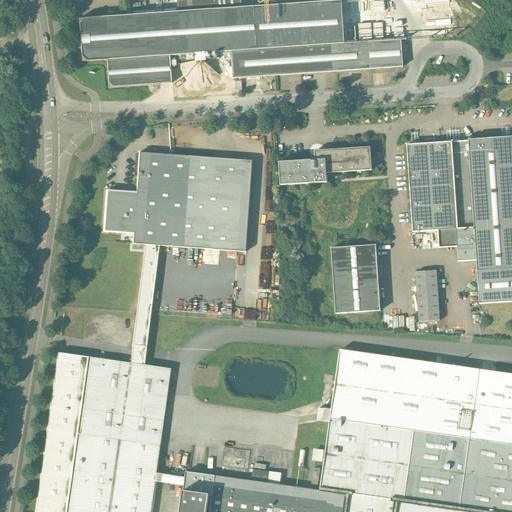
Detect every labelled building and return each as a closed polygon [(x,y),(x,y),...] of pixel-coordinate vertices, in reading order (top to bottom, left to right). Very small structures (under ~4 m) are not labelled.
[(241,0),(177,0),(178,12),(242,8),(241,0)] [(178,12),(78,19),(81,62),(107,60),(109,87),(173,83),(171,56),(196,54),(206,53),(231,52),(258,50),(258,49),(345,44),(342,1),(242,8),(178,12)] [(345,44),(258,49),(258,50),(231,52),(233,79),(372,69),(370,42),(345,44)] [(374,73),(374,85),(389,84),(388,73),(374,73)] [(511,137),(407,145),(413,233),(456,230),(458,262),(477,260),(480,304),(511,301),(511,137)] [(327,183),(327,173),(372,171),(370,147),(315,151),(315,161),(312,162),(312,160),(279,163),(281,186),(327,183)] [(132,244),(145,245),(159,246),(246,252),(252,161),(139,153),(136,193),(106,190),(103,232),(133,234),(132,244)] [(511,511),(511,374),(340,350),(332,410),(319,408),(317,421),(330,422),(320,491),(268,483),(269,472),(253,469),(251,481),(186,472),(185,478),(155,473),(170,369),(143,366),(159,246),(145,245),(130,364),(58,353),(35,511),(152,511),(157,482),(184,486),(180,511),(511,511)] [(376,245),(332,248),(336,314),(380,311),(376,245)] [(436,271),(416,272),(419,322),(440,321),(436,271)] [(323,451),(315,450),(314,460),(322,461),(323,451)] [(320,469),(314,468),(312,484),(318,485),(320,469)]
